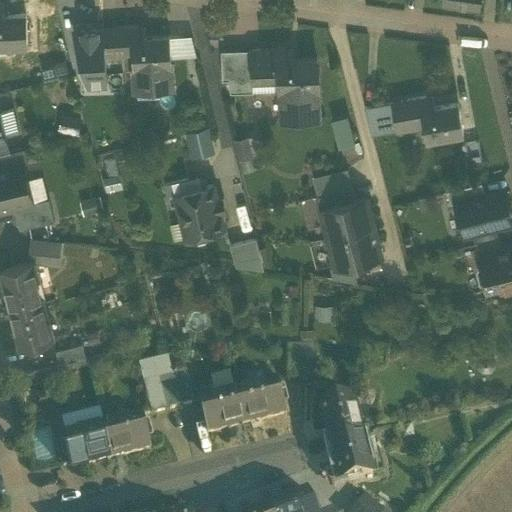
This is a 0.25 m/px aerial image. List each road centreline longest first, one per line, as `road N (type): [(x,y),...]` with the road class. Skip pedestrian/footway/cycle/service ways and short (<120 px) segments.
road 1 (residential): [(511,36),(229,0)]
road 2 (residential): [(44,511),(293,455)]
